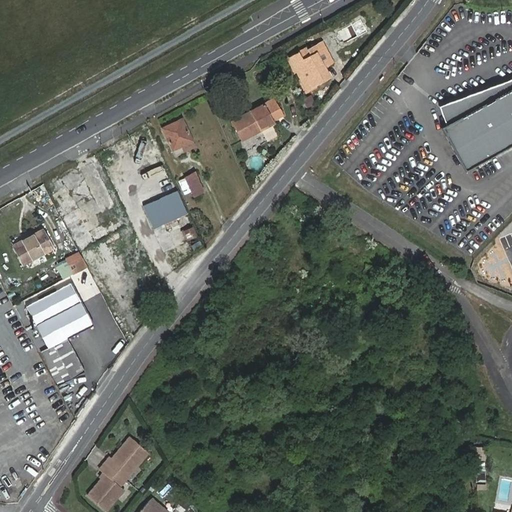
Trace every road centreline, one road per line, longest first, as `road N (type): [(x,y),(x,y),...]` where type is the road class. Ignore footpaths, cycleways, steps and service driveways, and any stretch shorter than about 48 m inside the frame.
road 1 (residential): [(428,0),(153,334),(37,501)]
road 2 (primary): [(0,178),(318,0)]
